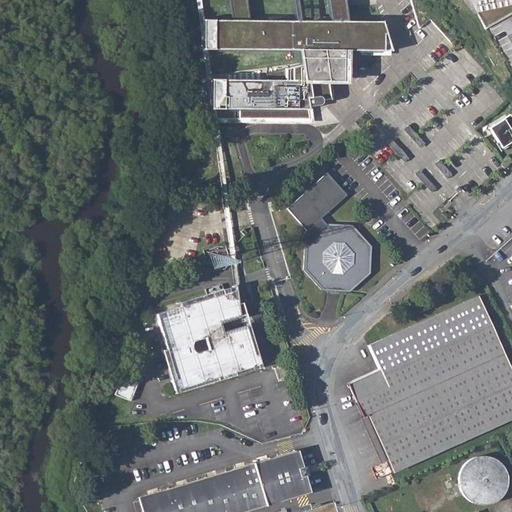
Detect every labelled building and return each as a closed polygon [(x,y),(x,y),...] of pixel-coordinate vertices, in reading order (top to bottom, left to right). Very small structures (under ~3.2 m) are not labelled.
[(228,0),(231,19),(201,19),(201,49),(298,49),(300,64),(284,68),(284,78),(209,78),(209,108),(238,108),(238,117),(309,118),(307,109),(308,109),(307,106),(317,104),(318,104),(319,103),(320,102),(320,100),(331,98),(332,83),(348,83),(348,50),(391,50),(382,21),(347,20),(344,0),(228,0)] [(511,116),(510,114),(489,127),(501,148),(511,140),(511,116)] [(425,144),(408,125),(403,129),(420,148),(425,144)] [(409,158),(392,139),(387,144),(404,162),(409,158)] [(452,174),(439,160),(434,164),(447,178),(452,174)] [(436,188),(419,169),(415,174),(431,192),(436,188)] [(303,236),(304,238),(304,240),(306,243),(305,244),(304,270),(322,291),(348,291),(367,274),(369,247),(350,227),(326,225),(320,219),(345,196),(326,174),(286,209),(305,231),(303,236)] [(158,313),(155,314),(166,349),(178,389),(260,365),(257,354),(254,355),(246,326),(221,334),(218,323),(239,316),(236,290),(177,308),(158,313)] [(377,369),(346,383),(361,418),(366,416),(392,472),(511,418),(511,373),(477,296),(367,345),(377,369)] [(138,380),(123,374),(114,395),(130,401),(138,380)] [(297,448),(137,495),(142,511),(238,511),(310,491),(305,473),(300,474),(298,468),(303,466),(297,448)] [(511,492),(495,452),(456,467),(472,508),(511,492)] [(410,511),(403,495),(379,505),(382,511),(410,511)]
